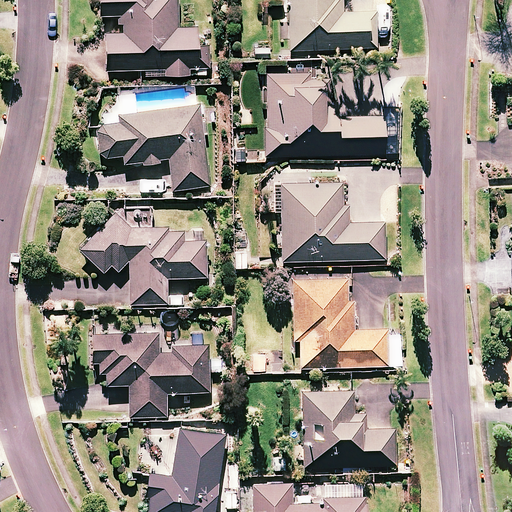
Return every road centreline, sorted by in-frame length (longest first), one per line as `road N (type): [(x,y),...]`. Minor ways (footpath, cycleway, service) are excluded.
road 1 (residential): [(460,511),(444,303),(446,0)]
road 2 (residential): [(39,0),(27,127),(0,258)]
road 3 (residential): [(0,369),(17,440),(49,511)]
